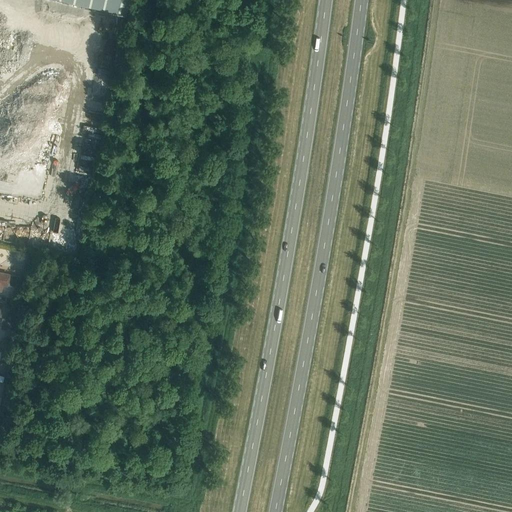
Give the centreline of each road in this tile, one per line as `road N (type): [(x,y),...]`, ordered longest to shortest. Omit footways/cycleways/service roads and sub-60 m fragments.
road 1 (primary): [(275,511),(336,195),(362,0)]
road 2 (primary): [(322,0),(299,186),(236,511)]
road 3 (unknown): [(0,210),(63,205),(85,76),(83,60),(65,40),(0,40)]
